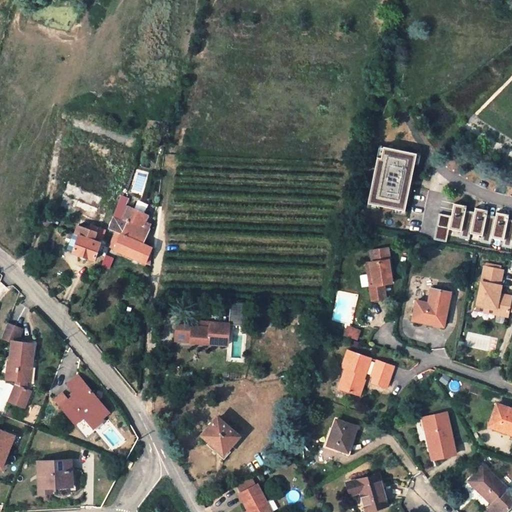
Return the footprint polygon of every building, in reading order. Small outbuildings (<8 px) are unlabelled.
[(373,160),(364,206),(401,213),(407,180),(412,156),(379,149),(377,160),(373,160)] [(113,174),(78,159),(59,207),(95,221),(113,174)] [(121,196),(117,207),(124,210),(128,198),(121,196)] [(453,205),(450,218),(448,230),(460,232),(464,211),(464,208),(460,207),(453,205)] [(145,263),(152,247),(142,243),(149,229),(142,226),(144,221),(147,215),(131,208),(125,220),(114,215),(109,227),(116,230),(119,231),(114,242),(111,240),(109,246),(145,263)] [(474,209),(473,213),(469,234),(481,236),(485,215),(486,212),(481,211),(474,209)] [(473,213),(464,211),(460,232),(458,238),(468,240),(469,234),(473,213)] [(496,213),(495,217),(491,238),(502,241),(506,219),(507,216),(502,215),(496,213)] [(495,217),(485,215),(481,236),(480,243),(490,245),(491,238),(495,217)] [(450,218),(438,216),(433,241),(446,243),(448,230),(450,218)] [(511,242),(511,220),(506,219),(502,241),(501,247),(511,249),(511,242)] [(96,232),(78,225),(75,233),(72,232),(67,249),(74,252),(74,253),(95,260),(101,243),(94,240),(96,232)] [(103,234),(96,232),(94,240),(101,243),(103,234)] [(373,286),(369,287),(372,302),(385,299),(384,286),(391,284),(388,262),(389,262),(387,250),(370,252),(372,264),(366,265),(368,276),(372,275),(373,286)] [(103,266),(109,268),(112,258),(106,256),(103,266)] [(506,317),(510,300),(498,298),(499,294),(500,287),(499,287),(502,271),(499,270),(484,268),(483,268),(476,305),(495,309),(494,314),(506,317)] [(452,290),(434,288),(432,302),(418,300),(414,325),(445,330),(452,290)] [(248,303),(230,303),(229,324),(247,326),(248,303)] [(495,309),(476,305),(475,311),(494,314),(495,309)] [(261,322),(261,315),(248,314),(248,322),(261,322)] [(1,335),(10,340),(11,335),(17,336),(21,324),(7,319),(1,335)] [(229,324),(206,323),(206,330),(188,328),(187,342),(203,344),(203,341),(209,342),(209,343),(228,345),(229,324)] [(177,328),(176,341),(187,342),(188,328),(177,328)] [(349,329),(347,338),(361,343),(364,332),(354,328),(349,329)] [(17,336),(11,335),(10,340),(6,371),(17,373),(24,374),(26,359),(29,360),(32,338),(17,336)] [(365,381),(364,381),(360,379),(362,373),(367,374),(372,360),(349,352),(343,368),(347,369),(341,389),(360,396),(365,381)] [(394,368),(378,362),(373,377),(375,378),(373,383),(388,389),(394,368)] [(24,374),(17,373),(8,393),(25,400),(33,382),(28,380),(24,374)] [(100,416),(103,419),(111,412),(79,376),(69,385),(76,393),(61,406),(74,422),(84,414),(91,423),(100,416)] [(511,408),(497,403),(489,426),(511,433),(511,408)] [(456,454),(446,413),(422,418),(426,434),(429,433),(436,458),(456,454)] [(100,416),(91,423),(95,428),(104,420),(103,419),(100,416)] [(239,436),(218,417),(204,434),(210,440),(224,452),(228,448),(239,436)] [(347,452),(357,427),(337,419),(327,444),(347,452)] [(0,425),(0,463),(5,465),(17,432),(0,425)] [(231,451),(228,448),(224,452),(210,440),(207,443),(225,459),(231,451)] [(40,489),(51,489),(51,482),(58,482),(67,482),(67,466),(73,465),(72,456),(39,457),(40,489)] [(511,511),(511,493),(483,466),(469,480),(492,503),(488,506),(494,511),(511,511)] [(360,492),(365,510),(387,504),(378,473),(346,483),(350,495),(360,492)] [(238,496),(252,488),(247,479),(232,487),(238,496)] [(246,511),(269,511),(254,487),(252,488),(238,496),(246,511)]
